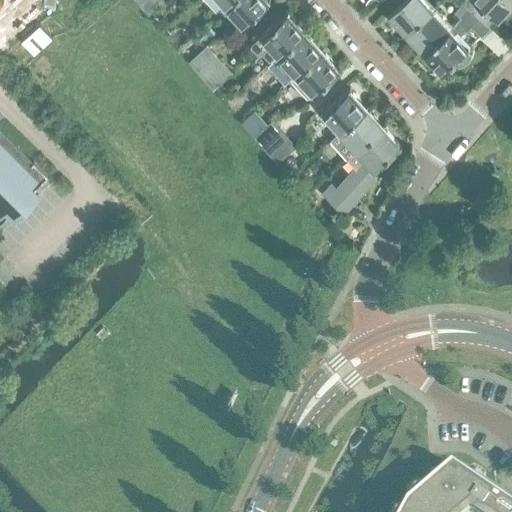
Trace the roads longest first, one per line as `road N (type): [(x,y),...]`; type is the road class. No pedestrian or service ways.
road 1 (track): [(300,420),(294,385),(270,370),(148,221)]
road 2 (residential): [(375,350),(363,305),(372,276),(434,158),(453,138)]
road 3 (tertiary): [(257,511),(316,397),(375,350)]
road 4 (residential): [(453,138),(327,0)]
road 5 (tertiary): [(375,350),(433,333),(510,341)]
